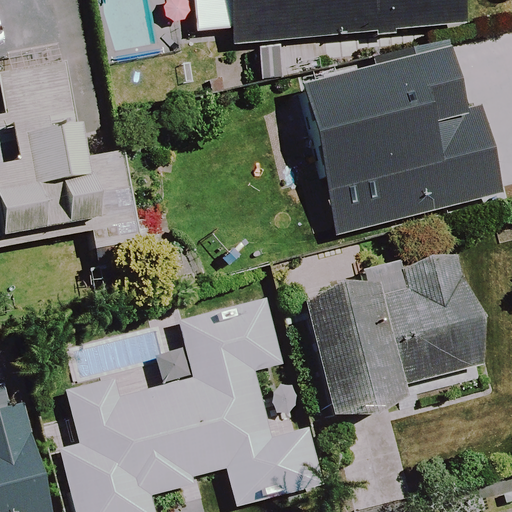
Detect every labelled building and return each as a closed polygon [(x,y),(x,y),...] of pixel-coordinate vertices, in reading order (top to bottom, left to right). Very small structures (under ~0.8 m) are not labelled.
[(153,0),(104,0),(113,50),(161,42),(153,0)] [(205,0),(207,22),(231,20),(232,46),(469,29),(466,0),(205,0)] [(63,68),(0,78),(0,116),(1,121),(0,120),(0,246),(85,226),(92,272),(163,261),(158,227),(132,231),(120,156),(78,163),(63,68)] [(407,134),(391,73),(297,98),(322,194),(375,180),(388,228),(501,198),(479,115),(407,134)] [(487,378),(453,254),(384,272),(389,289),(297,312),(321,419),(487,378)] [(274,369),(259,303),(175,323),(190,386),(115,403),(111,384),(63,395),(76,448),(55,453),(68,511),(141,511),(137,493),(222,473),(231,510),(312,491),(290,396),(254,404),(248,375),(274,369)] [(0,511),(48,511),(21,401),(0,406),(0,511)]
